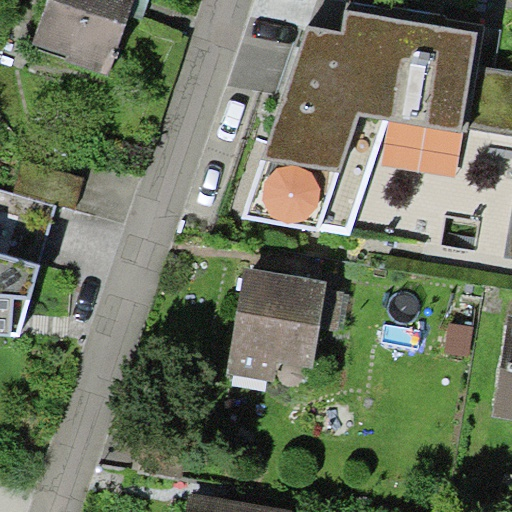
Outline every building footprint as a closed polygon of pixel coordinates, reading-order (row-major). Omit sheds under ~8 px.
[(49,0),(36,40),(100,63),(121,0),(49,0)] [(459,120),(511,128),(511,68),(468,62),(475,20),(344,0),(331,0),(328,23),(306,16),(237,221),(339,230),(374,115),(458,128),(459,120)] [(26,162),(6,240),(51,252),(63,255),(84,177),(26,162)] [(0,326),(29,334),(51,252),(6,240),(0,238),(0,326)] [(314,366),(327,283),(248,270),(231,374),(278,381),(281,361),(314,366)] [(511,307),(503,306),(487,410),(511,413),(511,307)] [(285,511),(176,494),(172,511),(285,511)]
